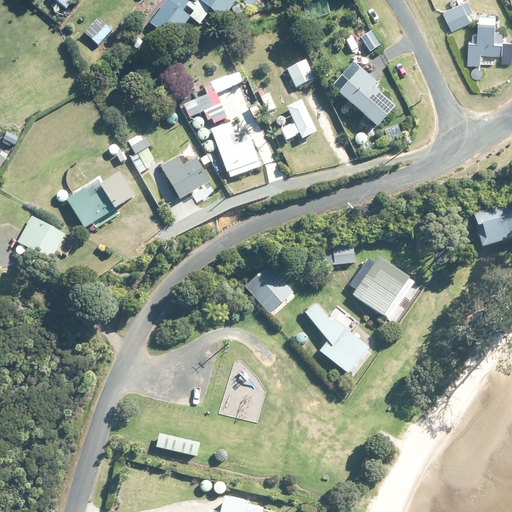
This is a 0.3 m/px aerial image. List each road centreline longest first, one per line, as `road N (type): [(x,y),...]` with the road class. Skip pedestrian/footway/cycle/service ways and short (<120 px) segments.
road 1 (unclassified): [(72,511),(131,341),(145,312),(186,268),(266,221),(466,149)]
road 2 (residential): [(466,149),(402,0)]
